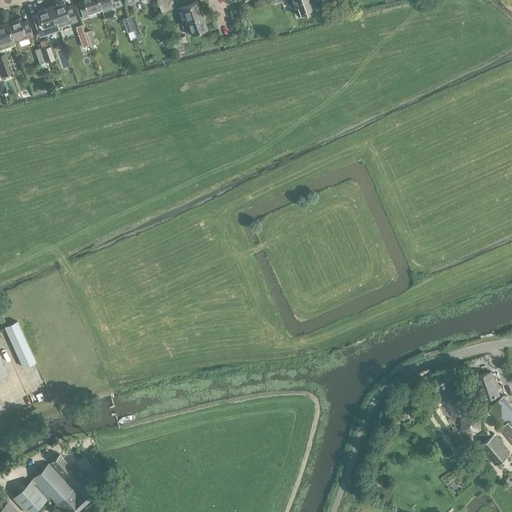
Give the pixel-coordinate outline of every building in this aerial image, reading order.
[(58,26),(77,20),(72,5),(66,7),(64,1),(62,2),(62,0),(58,2),(58,3),(51,6),(58,24),(58,26)] [(89,15),(88,14),(102,9),(98,0),(83,0),(84,0),(78,2),(83,17),(89,15)] [(98,0),(102,9),(102,11),(122,4),(120,0),(98,0)] [(173,0),(160,5),(162,11),(175,6),(173,0)] [(313,0),(292,0),(294,6),(297,15),(316,8),(313,0)] [(187,20),(202,14),(197,1),(182,6),(187,19),(187,20)] [(44,29),(48,28),(58,24),(51,6),(38,10),(44,29)] [(133,29),(133,30),(136,38),(143,35),(135,14),(129,16),(133,29)] [(202,14),(187,20),(187,19),(181,21),(183,27),(185,26),(188,34),(207,27),(202,14)] [(28,20),(22,22),(20,16),(6,21),(14,42),(20,40),(33,35),(28,20)] [(133,29),(129,16),(123,18),(127,32),(133,30),(133,29)] [(14,42),(6,21),(0,23),(0,44),(0,45),(8,42),(8,44),(14,42)] [(85,32),(90,45),(96,43),(91,29),(85,32)] [(90,45),(85,32),(79,34),(84,47),(90,45)] [(173,40),(175,46),(187,42),(185,35),(173,40)] [(55,59),(50,45),(48,46),(45,38),(39,41),(46,61),(55,59)] [(40,63),(46,60),(41,47),(35,49),(40,63)] [(4,53),(0,54),(0,71),(2,76),(11,73),(4,53)] [(4,325),(23,366),(36,361),(17,320),(4,325)] [(453,379),(459,375),(455,367),(431,382),(453,418),(469,406),(453,379)] [(484,399),(499,394),(491,371),(476,376),(484,399)] [(511,440),(511,404),(504,395),(490,407),(504,424),(501,427),(511,440)] [(470,411),(469,412),(461,417),(460,418),(461,429),(472,435),(482,428),(481,416),(470,411)] [(481,444),(492,458),(497,464),(510,453),(494,434),(481,444)] [(49,463),(48,464),(34,477),(65,511),(75,511),(96,493),(59,453),(51,461),(79,492),(77,493),(49,463)] [(13,496),(28,511),(32,511),(47,498),(31,480),(13,496)] [(0,511),(18,511),(8,501),(1,508),(0,506),(0,511)]
